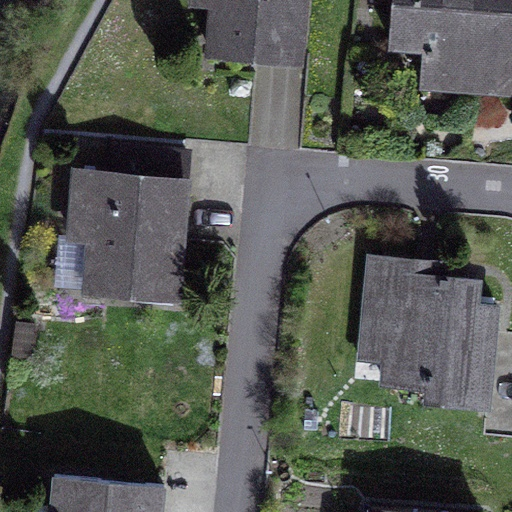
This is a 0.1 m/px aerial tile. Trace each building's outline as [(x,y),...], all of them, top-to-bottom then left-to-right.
[(216,0),(216,3),(212,52),(298,60),(303,0),(216,0)] [(427,47),(423,84),(511,91),(511,0),(396,0),(392,44),(427,47)] [(89,289),(175,296),(187,151),(119,146),(116,176),(78,173),(75,210),(95,212),(89,289)] [(56,286),(89,289),(95,212),(75,210),(73,237),(60,236),(56,286)] [(429,386),(427,400),(489,406),(498,307),(477,305),(479,280),(442,277),(416,275),(417,261),(370,256),(361,359),(386,362),(384,382),(429,386)] [(416,275),(442,277),(443,263),(417,261),(416,275)] [(31,353),(35,323),(24,321),(19,351),(31,353)] [(162,511),(165,485),(55,475),(51,511),(162,511)]
